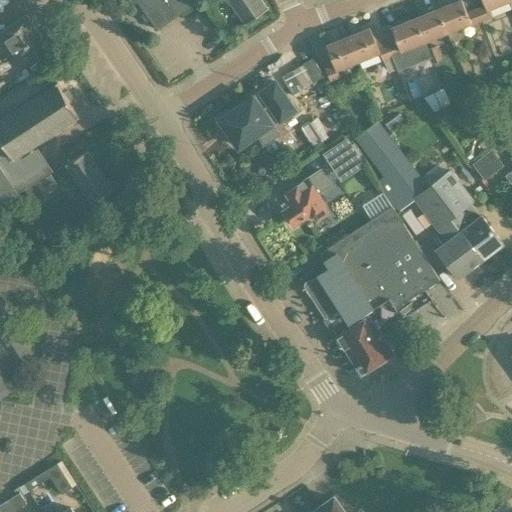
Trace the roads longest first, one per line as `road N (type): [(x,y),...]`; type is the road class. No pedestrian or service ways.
road 1 (tertiary): [(337,416),(159,119)]
road 2 (residential): [(378,424),(511,286)]
road 3 (residential): [(159,119),(297,25)]
road 4 (residential): [(226,511),(301,463),(337,416)]
road 5 (tertiary): [(159,119),(73,0)]
road 6 (tertiary): [(511,469),(378,424)]
